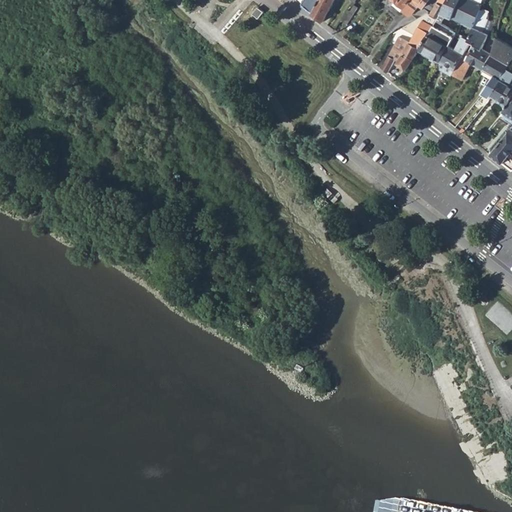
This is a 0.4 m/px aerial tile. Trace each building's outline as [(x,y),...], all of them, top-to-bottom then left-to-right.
[(319,0),(303,0),(301,4),(313,13),(319,0)] [(319,0),(313,13),(323,22),(334,0),(319,0)] [(432,14),(431,16),(436,19),(446,3),(447,0),(438,0),(437,1),(436,0),(396,0),(405,8),(405,10),(410,14),(411,14),(412,14),(413,13),(420,5),(432,14)] [(445,14),(454,18),(462,0),(447,0),(446,3),(436,19),(440,22),(445,14)] [(462,0),(454,18),(456,19),(462,8),(465,0),(462,0)] [(464,23),(473,27),(477,15),(482,3),(474,0),(465,0),(462,8),(469,12),(464,23)] [(264,11),(258,8),(253,14),(258,18),(264,11)] [(464,23),(469,12),(462,8),(456,19),(461,22),(464,23)] [(353,13),(350,11),(348,10),(341,20),(347,24),(353,13)] [(415,35),(410,44),(420,49),(428,32),(436,19),(431,16),(427,14),(403,28),(415,35)] [(472,63),(484,70),(485,69),(487,62),(491,50),(495,37),(490,35),(484,49),(481,47),(487,34),(482,32),(487,19),(477,15),(473,27),(469,37),(472,39),(477,42),(471,51),(467,49),(456,71),(454,74),(462,79),(472,63)] [(419,50),(440,62),(449,46),(441,41),(449,27),(440,22),(436,19),(428,32),(420,49),(419,50)] [(454,70),(456,71),(467,49),(472,39),(469,37),(464,35),(455,49),(449,46),(440,62),(454,70)] [(397,64),(407,71),(409,68),(412,63),(419,50),(420,49),(410,44),(399,37),(382,69),(388,74),(395,60),(398,62),(397,64)] [(511,62),(511,46),(495,37),(491,50),(487,62),(485,69),(484,70),(495,76),(500,80),(510,65),(511,62)] [(437,67),(451,75),(454,70),(440,62),(437,67)] [(493,97),(508,106),(511,101),(511,100),(511,66),(510,65),(500,80),(502,82),(493,97)] [(482,96),(490,101),(493,97),(502,82),(500,80),(495,76),(482,96)] [(501,117),(511,124),(511,117),(504,113),(501,117)] [(501,164),(511,150),(511,129),(491,156),(501,164)] [(500,216),(491,209),(485,216),(494,223),(500,216)]
